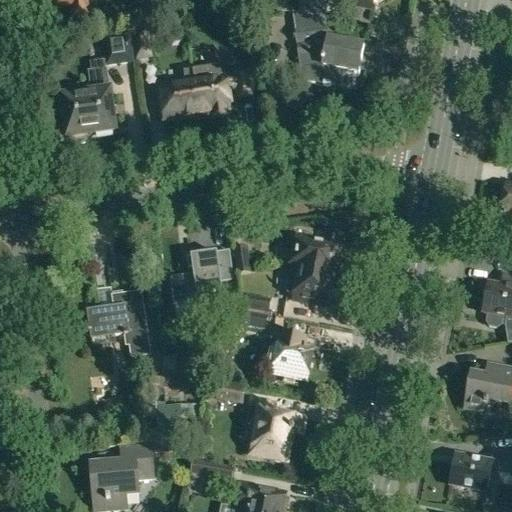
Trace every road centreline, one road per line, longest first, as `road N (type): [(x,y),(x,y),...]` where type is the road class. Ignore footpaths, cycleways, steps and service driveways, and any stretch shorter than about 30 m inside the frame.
road 1 (residential): [(20,218),(386,167),(432,174)]
road 2 (primary): [(368,511),(432,174)]
road 3 (residential): [(37,511),(41,455),(20,218)]
road 4 (residential): [(20,218),(0,4)]
road 5 (primary): [(432,174),(465,0)]
